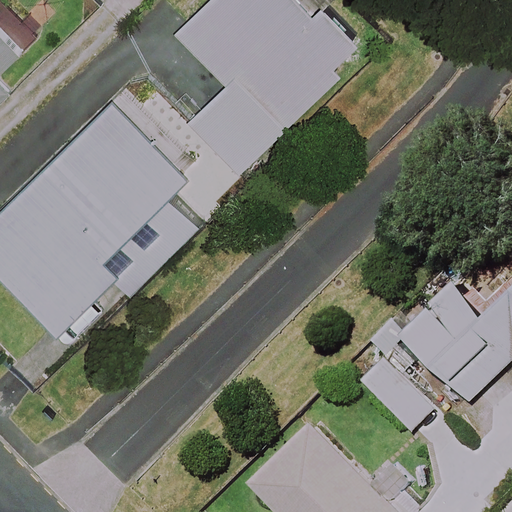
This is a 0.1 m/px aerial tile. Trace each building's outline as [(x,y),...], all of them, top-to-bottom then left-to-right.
[(193,118),(245,169),(345,69),(336,60),(362,34),(328,0),(326,0),(319,7),(311,0),(209,0),(181,28),(232,79),(193,118)] [(0,72),(24,49),(0,25),(0,104),(16,89),(0,73),(0,72)] [(197,170),(120,91),(0,209),(0,266),(63,331),(163,233),(149,218),(197,170)] [(462,285),(413,330),(397,314),(373,337),(393,358),(370,380),(418,431),(440,410),(409,377),(434,353),(476,399),(511,366),(511,294),(490,315),(462,285)] [(403,511),(395,504),(413,487),(393,467),(376,484),(317,424),(257,483),(285,511),(403,511)]
